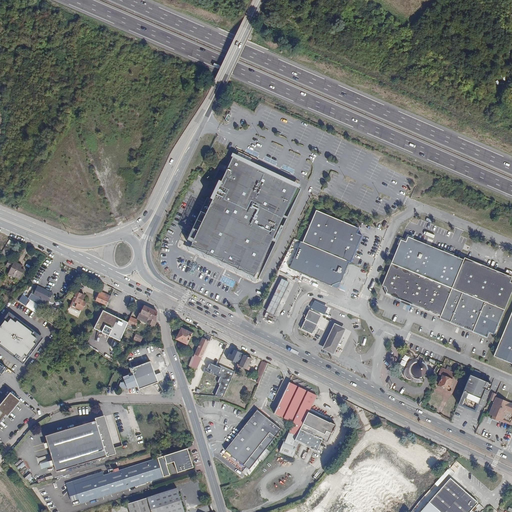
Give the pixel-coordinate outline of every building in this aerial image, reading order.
[(22,130),(28,121),(25,120),(19,129),(22,130)] [(297,187),(234,157),(190,247),(254,278),(297,187)] [(349,262),(351,263),(362,236),(357,234),(360,229),(316,210),(303,242),(349,262)] [(391,263),(452,289),(464,260),(408,237),(406,242),(401,240),(391,263)] [(303,242),(301,241),(290,268),(332,286),(332,285),(340,282),(341,282),(349,262),(303,242)] [(6,245),(0,255),(5,258),(11,248),(6,245)] [(511,277),(465,258),(464,260),(452,289),(505,310),(511,292),(511,283),(510,282),(511,277)] [(21,268),(22,267),(23,265),(9,259),(6,265),(11,268),(8,274),(20,279),(24,270),(21,268)] [(386,294),(440,317),(452,289),(391,263),(382,286),(386,287),(387,291),(386,294)] [(288,286),(289,283),(282,279),(280,283),(278,288),(275,292),(272,299),(270,304),(268,308),(266,311),(274,314),(275,311),(278,307),(280,302),(283,295),(285,291),(288,286)] [(52,295),(45,292),(36,289),(32,299),(39,302),(40,300),(48,303),(52,295)] [(440,317),(440,318),(487,338),(489,333),(494,335),(505,310),(452,289),(440,317)] [(18,291),(14,297),(18,300),(22,293),(18,291)] [(100,291),(99,294),(110,299),(111,296),(100,291)] [(81,296),(82,294),(77,292),(70,306),(76,309),(76,308),(82,310),(86,302),(83,301),(85,297),(81,296)] [(96,301),(107,305),(109,300),(110,299),(99,294),(96,301)] [(315,301),(311,309),(324,315),(328,307),(315,301)] [(157,312),(144,305),(141,313),(139,313),(137,318),(152,325),(151,327),(154,328),(155,325),(156,322),(157,312)] [(321,315),(310,310),(301,329),(312,334),(321,315)] [(129,323),(104,311),(95,329),(120,341),(129,323)] [(511,312),(511,313),(494,356),(511,363),(511,312)] [(9,315),(0,326),(0,344),(23,362),(40,338),(9,315)] [(128,322),(129,323),(136,327),(138,320),(131,317),(130,317),(128,322)] [(346,329),(334,324),(322,350),(334,355),(346,329)] [(193,333),(181,328),(176,339),(188,344),(193,333)] [(141,342),(143,337),(136,334),(134,339),(141,342)] [(193,365),(197,367),(209,341),(202,338),(195,355),(197,356),(193,365)] [(244,354),(232,348),(227,358),(235,362),(236,360),(241,362),(244,354)] [(252,358),(244,354),(241,362),(240,364),(238,363),(237,366),(238,367),(239,365),(248,370),(250,367),(248,366),(252,358)] [(158,382),(150,361),(131,368),(132,372),(128,373),(129,375),(123,377),(128,389),(138,385),(139,389),(158,382)] [(263,371),(267,362),(262,361),(258,369),(263,371)] [(220,367),(211,363),(209,369),(205,367),(202,372),(206,374),(207,372),(220,377),(218,383),(221,384),(216,396),(223,397),(234,371),(221,365),(220,367)] [(424,376),(426,371),(426,370),(424,365),(419,363),(413,365),(411,370),(411,371),(413,376),(418,378),(424,376)] [(441,367),(439,374),(442,376),(439,385),(449,389),(453,380),(444,376),(445,373),(451,376),(452,372),(441,367)] [(470,373),(459,404),(476,411),(484,390),(489,391),(492,384),(479,379),(481,373),(474,371),(473,374),(470,373)] [(316,395),(289,382),(274,413),(293,423),(289,432),(297,436),(295,440),(299,443),(317,451),(322,440),(327,442),(336,424),(308,411),(316,395)] [(10,393),(0,405),(0,422),(6,416),(7,416),(11,411),(11,412),(20,401),(10,393)] [(511,404),(496,398),(489,415),(510,423),(511,419),(511,404)] [(56,471),(114,454),(104,418),(102,419),(101,417),(97,418),(97,420),(46,436),(56,471)] [(297,436),(289,432),(285,440),(283,439),(278,451),(292,457),(299,443),(295,440),(297,436)] [(171,453),(174,462),(178,472),(194,467),(188,448),(171,453)] [(381,448),(327,511),(400,511),(424,484),(381,448)] [(225,450),(222,454),(227,458),(231,454),(225,450)] [(167,464),(174,462),(171,453),(164,456),(167,464)] [(170,475),(167,464),(164,456),(104,475),(74,485),(73,481),(66,483),(71,501),(79,499),(80,504),(163,477),(164,477),(170,475)] [(49,461),(40,464),(41,470),(50,467),(49,461)] [(103,471),(73,481),(74,485),(104,475),(103,471)] [(26,477),(30,483),(35,481),(31,474),(26,477)] [(450,478),(420,511),(469,511),(478,502),(450,478)] [(183,511),(184,511),(177,488),(128,504),(131,511),(183,511)]
